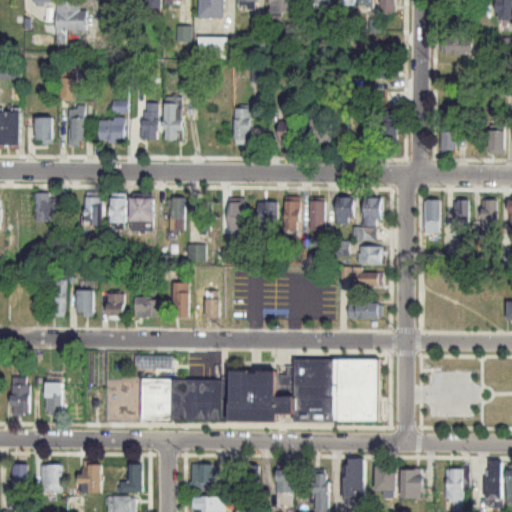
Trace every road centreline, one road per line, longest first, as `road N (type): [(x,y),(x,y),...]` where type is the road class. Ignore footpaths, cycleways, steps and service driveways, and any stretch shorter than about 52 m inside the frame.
road 1 (residential): [(511,342),(0,337)]
road 2 (residential): [(0,171),(511,175)]
road 3 (residential): [(0,439),(408,443)]
road 4 (residential): [(408,175),(408,443)]
road 5 (residential): [(421,175),(422,0)]
